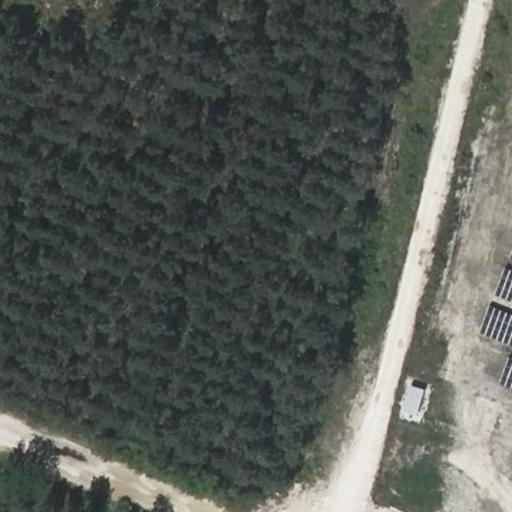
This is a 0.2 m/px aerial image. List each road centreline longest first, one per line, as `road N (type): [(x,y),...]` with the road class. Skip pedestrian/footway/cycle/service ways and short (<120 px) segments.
road 1 (track): [(480,0),(353,511)]
road 2 (track): [(198,511),(0,426)]
